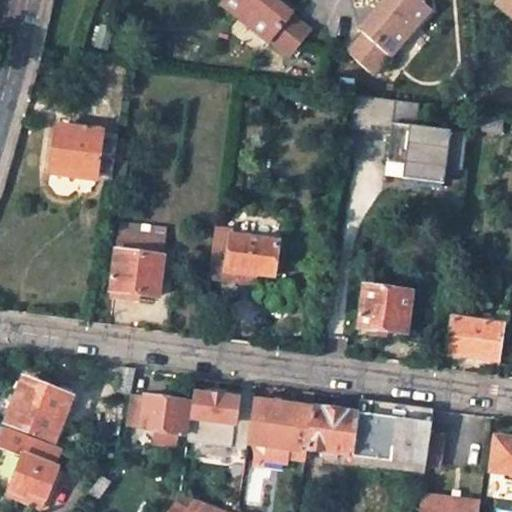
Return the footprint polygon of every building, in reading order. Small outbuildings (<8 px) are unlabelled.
[(283,0),(222,0),(220,3),(270,42),(271,41),(289,56),(311,30),(292,15),(296,10),(283,0)] [(363,33),(348,52),(372,73),(388,55),(390,57),(431,9),(419,0),(382,0),(358,28),(363,33)] [(511,0),(497,0),(495,3),(511,18),(511,0)] [(353,81),(340,79),(338,87),(352,89),(353,81)] [(511,135),(511,117),(473,112),(471,127),(501,131),(501,134),(511,135)] [(464,133),(402,121),(388,121),(381,157),(396,159),(396,178),(438,183),(441,165),(460,167),(464,133)] [(58,128),(52,174),(111,182),(117,135),(58,128)] [(232,230),(215,228),(214,233),(231,236),(232,236),(232,230)] [(163,254),(165,236),(118,230),(117,248),(163,254)] [(214,233),(208,278),(252,284),(254,273),(273,276),(278,242),(232,236),(231,236),(214,233)] [(117,248),(111,292),(157,297),(163,254),(117,248)] [(365,286),(359,327),(404,334),(410,292),(365,286)] [(500,326),(452,319),(448,354),(495,361),(500,326)] [(116,394),(130,397),(131,395),(136,371),(122,369),(116,394)] [(70,408),(77,392),(61,386),(57,395),(22,382),(5,424),(42,439),(57,402),(69,407),(70,408)] [(143,398),(131,395),(130,397),(124,427),(137,430),(143,398)] [(253,403),(195,396),(192,419),(190,419),(187,444),(245,451),(246,446),(253,403)] [(189,407),(143,398),(137,430),(157,434),(155,443),(167,446),(169,436),(182,439),(189,407)] [(312,409),(254,401),(253,403),(246,446),(267,449),(301,453),(302,449),(307,450),(312,409)] [(353,462),(380,466),(381,460),(426,467),(426,465),(430,435),(433,410),(360,401),(359,415),(353,457),(353,462)] [(54,444),(69,407),(57,402),(42,439),(54,444)] [(307,450),(324,453),(324,458),(336,460),(336,454),(353,457),(359,415),(312,409),(307,450)] [(2,427),(0,433),(0,447),(21,455),(8,490),(24,496),(26,492),(47,501),(59,470),(32,459),(39,441),(2,427)] [(88,435),(85,443),(94,446),(97,438),(88,435)] [(445,437),(430,435),(426,465),(441,467),(445,437)] [(511,441),(495,439),(491,473),(504,474),(511,475),(511,441)] [(305,464),(307,450),(302,449),(301,453),(267,449),(265,464),(288,467),(289,462),(305,464)] [(90,493),(99,499),(110,485),(101,478),(90,493)] [(6,496),(22,502),(24,496),(8,490),(6,496)] [(44,511),(47,501),(26,492),(24,496),(22,502),(44,511)] [(419,511),(472,511),(474,502),(422,495),(419,511)]
